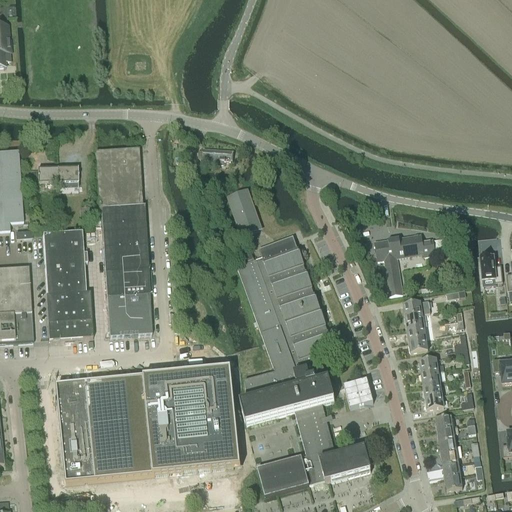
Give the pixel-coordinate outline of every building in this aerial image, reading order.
[(8,29),(0,29),(0,71),(5,71),(5,65),(10,65),(8,29)] [(233,165),(233,155),(203,152),(203,154),(199,154),(199,162),(202,162),(202,165),(213,166),(213,167),(223,168),(224,164),(233,165)] [(95,156),(99,213),(143,210),(142,210),(138,153),(95,156)] [(186,167),(187,154),(176,153),(175,158),(174,158),(174,166),(186,167)] [(0,237),(9,237),(9,229),(23,228),(22,228),(27,227),(27,224),(29,224),(29,216),(22,216),(18,156),(0,156),(0,237)] [(38,187),(57,187),(57,169),(46,170),(46,172),(38,172),(38,187)] [(57,169),(57,187),(78,186),(78,171),(69,171),(69,169),(57,169)] [(248,194),(228,201),(241,238),(261,231),(248,194)] [(100,213),(105,277),(106,301),(107,309),(109,342),(152,339),(150,307),(150,306),(149,298),(144,210),(143,210),(99,213),(100,213)] [(32,220),(33,230),(42,230),(41,220),(32,220)] [(42,238),(46,299),(45,300),(48,345),(92,343),(89,297),(85,297),(83,267),(87,267),(86,257),(83,257),(81,235),(42,238)] [(248,238),(240,241),(243,250),(252,247),(248,238)] [(434,259),(434,255),(436,255),(435,244),(432,244),(421,246),(420,239),(374,246),(377,266),(384,264),(390,300),(403,298),(397,262),(423,258),(423,261),(434,259)] [(490,255),(479,256),(482,284),(494,283),(494,286),(502,285),(501,269),(495,269),(493,258),(490,258),(490,255)] [(254,263),(252,257),(243,260),(245,266),(254,263)] [(0,272),(0,348),(33,346),(28,271),(0,272)] [(447,303),(454,302),(459,302),(458,295),(446,297),(447,303)] [(429,304),(403,309),(405,321),(430,317),(429,304)] [(405,321),(407,333),(425,331),(423,318),(405,321)] [(407,333),(409,345),(426,343),(425,331),(407,333)] [(428,354),(426,343),(409,345),(411,357),(428,354)] [(454,349),(455,355),(467,353),(466,347),(461,347),(454,349)] [(251,356),(228,362),(234,385),(257,379),(251,356)] [(511,362),(511,361),(493,363),(494,375),(500,375),(501,381),(501,380),(502,388),(511,386),(511,362)] [(419,365),(421,378),(439,375),(443,374),(443,368),(438,369),(437,362),(419,365)] [(421,378),(423,390),(441,387),(439,375),(421,378)] [(216,379),(130,386),(139,493),(222,484),(216,379)] [(130,386),(49,391),(58,499),(138,493),(130,386)] [(423,390),(425,402),(442,399),(441,387),(423,390)] [(444,411),(442,399),(425,402),(426,414),(444,411)] [(462,413),(468,412),(474,411),(473,405),(468,406),(461,407),(462,413)] [(435,422),(437,434),(453,432),(451,419),(435,422)] [(475,428),(468,429),(467,429),(468,438),(476,437),(475,428)] [(437,434),(439,446),(455,444),(454,437),(458,437),(457,431),(453,432),(437,434)] [(503,461),(511,460),(511,434),(507,435),(508,442),(507,442),(508,448),(502,449),(503,461)] [(439,446),(441,458),(461,455),(460,449),(456,450),(455,444),(439,446)] [(441,458),(443,470),(459,468),(457,461),(462,460),(461,455),(441,458)] [(443,470),(444,482),(460,479),(459,468),(443,470)] [(462,492),(460,479),(444,482),(446,494),(462,492)]
